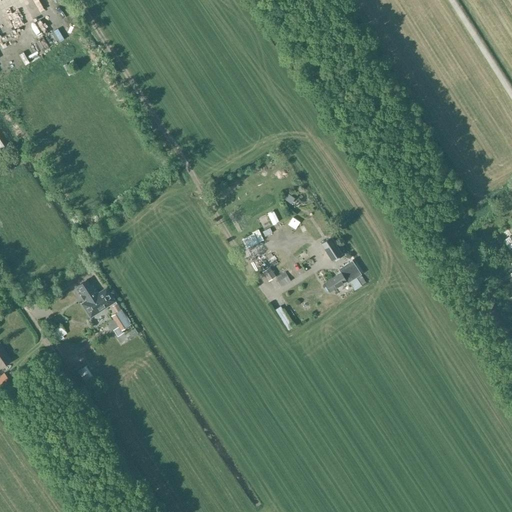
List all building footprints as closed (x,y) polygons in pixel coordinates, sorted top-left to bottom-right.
[(0,34),(7,35),(7,28),(12,29),(12,23),(10,23),(9,27),(0,26),(0,34)] [(295,201),(299,196),(292,191),(288,196),(295,201)] [(251,243),(260,238),(256,231),(247,237),(251,243)] [(332,260),(340,255),(330,240),(322,245),(332,260)] [(511,258),(497,268),(501,275),(511,268),(511,258)] [(338,269),(340,272),(346,282),(347,284),(348,283),(356,278),(361,274),(352,260),(338,269)] [(271,280),(279,273),(271,265),(263,272),(271,280)] [(279,277),(286,284),(295,276),(288,269),(279,277)] [(329,293),(346,282),(340,272),(323,284),(329,293)] [(361,285),(356,278),(348,283),(354,290),(361,285)] [(106,287),(98,292),(92,284),(89,285),(86,280),(77,286),(86,299),(80,304),(89,318),(115,301),(106,287)] [(112,316),(121,330),(130,325),(121,311),(112,316)] [(56,341),(67,333),(60,323),(49,330),(56,341)] [(64,330),(67,333),(67,334),(62,337),(66,342),(70,339),(74,347),(86,339),(81,332),(80,333),(77,328),(73,330),(70,326),(64,330)] [(0,368),(11,360),(0,345),(0,368)] [(93,378),(85,366),(77,371),(85,383),(93,378)]
